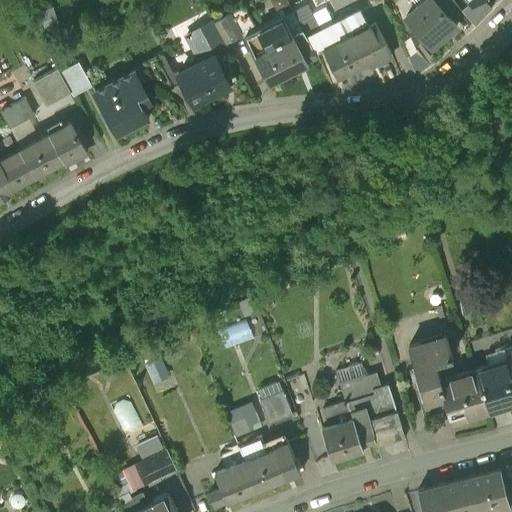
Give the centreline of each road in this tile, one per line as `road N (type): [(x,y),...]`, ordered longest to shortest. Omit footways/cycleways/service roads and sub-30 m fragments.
road 1 (residential): [(0,239),(163,147),(269,117),(387,105),(423,93),(511,12)]
road 2 (residential): [(288,511),(511,446)]
